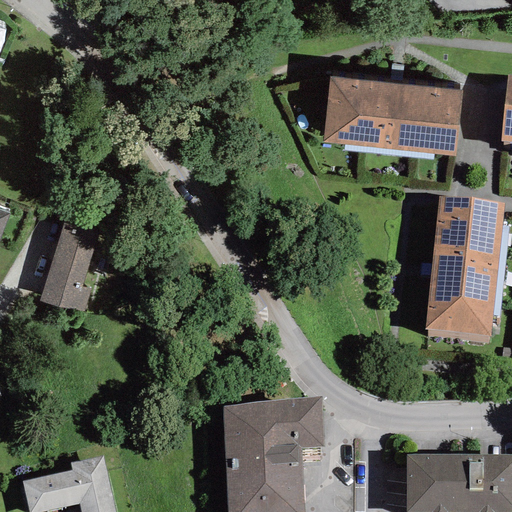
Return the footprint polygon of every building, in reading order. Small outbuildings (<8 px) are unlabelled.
[(462,89),(328,76),(322,141),(455,154),(462,89)] [(511,94),(506,94),(500,159),(511,160),(511,94)] [(0,236),(9,214),(0,210),(0,236)] [(504,223),(438,215),(424,348),(489,356),(504,223)] [(97,231),(61,222),(40,301),(84,313),(91,289),(82,286),(97,231)] [(320,429),(221,434),(225,511),(299,511),(298,481),(323,480),(320,429)] [(71,485),(21,495),(24,511),(112,511),(103,469),(69,476),(71,485)] [(511,511),(511,476),(405,476),(404,511),(511,511)]
